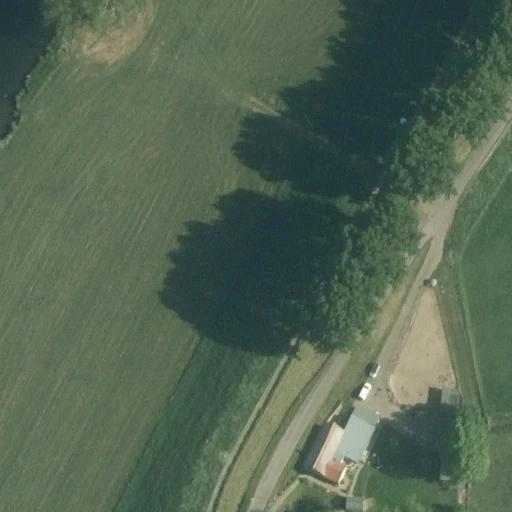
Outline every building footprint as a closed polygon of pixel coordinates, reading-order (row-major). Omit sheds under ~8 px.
[(447,416),(456,417),(460,394),(450,393),(447,416)] [(338,487),(346,470),(339,467),(343,459),(358,466),(375,430),(373,429),(379,419),(357,408),(343,436),(324,427),(322,426),(301,469),(303,469),(338,487)] [(443,452),(439,480),(456,482),(460,454),(464,419),(447,417),(443,452)] [(427,458),(421,458),(416,462),(415,468),(419,472),(426,473),(431,469),(431,463),(427,458)] [(362,511),(363,501),(347,500),(346,511),(362,511)]
